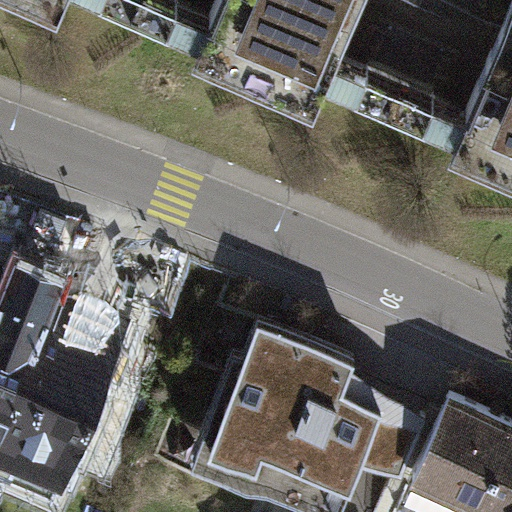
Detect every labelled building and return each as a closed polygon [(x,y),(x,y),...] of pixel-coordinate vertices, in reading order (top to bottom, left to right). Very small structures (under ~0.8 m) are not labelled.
[(209,0),(193,40),(314,92),(353,0),(209,0)] [(511,0),(453,137),(511,162),(511,0)] [(126,312),(0,258),(0,460),(8,465),(14,449),(60,469),(86,408),(94,411),(110,374),(101,370),(126,312)] [(255,458),(261,444),(349,480),(382,401),(342,385),(355,354),(260,315),(209,439),(255,458)] [(411,467),(477,497),(511,420),(446,390),(411,467)] [(511,511),(511,419),(511,420),(477,497),(511,511)]
